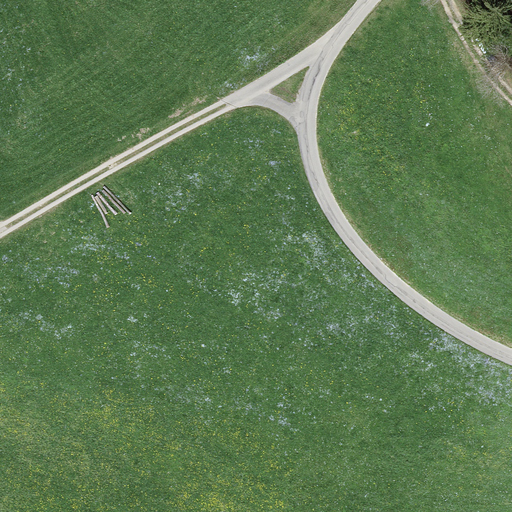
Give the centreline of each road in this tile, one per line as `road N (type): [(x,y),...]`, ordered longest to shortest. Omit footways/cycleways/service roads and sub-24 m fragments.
road 1 (unclassified): [(511,356),(466,334),(384,275),(320,188),(307,143),(308,96),(330,44),(368,0)]
road 2 (track): [(0,229),(330,44)]
